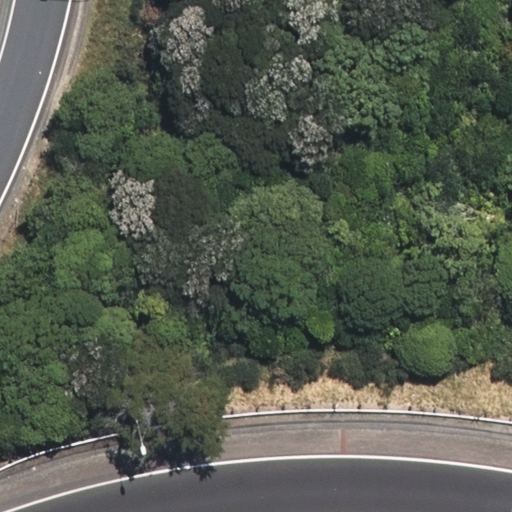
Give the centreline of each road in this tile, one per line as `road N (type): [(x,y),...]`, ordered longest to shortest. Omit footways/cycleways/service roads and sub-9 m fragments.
road 1 (secondary): [(511,503),(300,491),(142,511)]
road 2 (secondary): [(0,146),(45,0)]
